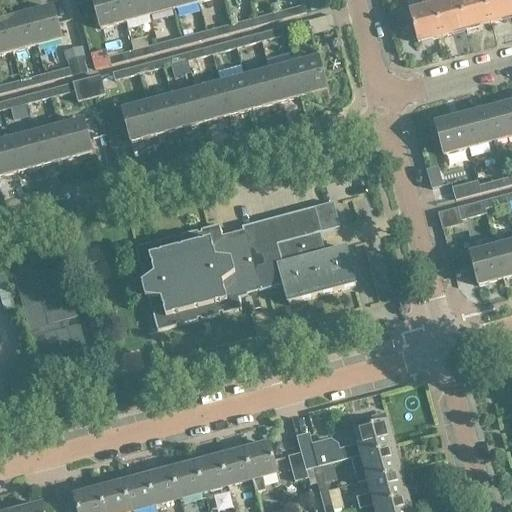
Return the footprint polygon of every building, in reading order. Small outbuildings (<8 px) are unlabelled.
[(124,23),(118,0),(91,0),(100,30),(124,23)] [(118,0),(124,23),(149,17),(144,0),(118,0)] [(144,0),(149,17),(173,10),(170,0),(144,0)] [(170,0),(173,10),(197,4),(196,0),(170,0)] [(442,37),(432,0),(422,0),(421,1),(423,9),(409,12),(417,44),(442,37)] [(443,0),(432,0),(442,37),(466,31),(458,0),(455,0),(444,3),(443,0)] [(490,24),(483,0),(458,0),(466,31),(490,24)] [(483,0),(490,24),(511,18),(511,9),(509,0),(483,0)] [(278,14),(280,22),(307,15),(304,7),(278,14)] [(27,14),(36,47),(61,40),(52,8),(27,14)] [(3,21),(12,54),(36,47),(27,14),(3,21)] [(254,20),(256,28),(280,22),(278,14),(254,20)] [(332,17),(308,24),(308,22),(282,30),(284,37),(310,30),(313,38),(336,31),(332,17)] [(256,28),(254,20),(229,27),(232,35),(256,28)] [(0,56),(12,54),(3,21),(0,21),(0,56)] [(205,33),(207,41),(232,35),(229,27),(205,33)] [(284,37),(282,30),(258,36),(260,44),(284,37)] [(207,41),(205,33),(181,40),(183,48),(207,41)] [(260,44),(258,36),(234,43),(236,50),(260,44)] [(183,48),(181,40),(157,46),(159,54),(183,48)] [(236,50),(234,43),(209,49),(211,57),(236,50)] [(159,54),(157,46),(132,53),(134,61),(159,54)] [(211,57),(209,49),(185,55),(187,63),(211,57)] [(69,69),(71,77),(87,73),(80,50),(65,54),(69,69)] [(110,67),(111,67),(134,61),(132,53),(108,59),(110,67)] [(187,63),(185,55),(161,62),(163,70),(187,63)] [(317,59),(302,63),(300,56),(291,59),(293,65),(292,65),(300,98),(325,91),(317,59)] [(163,70),(161,62),(136,68),(139,76),(163,70)] [(300,98),(292,65),(267,72),(276,104),(300,98)] [(139,76),(136,68),(113,75),(115,83),(139,76)] [(71,77),(69,69),(44,76),(46,84),(71,77)] [(276,104),(267,72),(243,78),(252,111),(276,104)] [(19,83),(22,91),(46,84),(44,76),(19,83)] [(78,104),(96,99),(105,97),(100,78),(73,85),(75,93),(78,104)] [(252,111),(243,78),(219,85),(227,117),(252,111)] [(0,87),(0,96),(22,91),(19,83),(0,87)] [(48,92),(50,100),(75,93),(73,85),(48,92)] [(219,85),(195,91),(203,124),(227,117),(219,85)] [(179,130),(203,124),(195,91),(170,98),(179,130)] [(24,98),(26,106),(50,100),(48,92),(24,98)] [(0,104),(0,106),(2,112),(26,106),(24,98),(0,104)] [(170,98),(146,104),(155,137),(179,130),(170,98)] [(130,143),(155,137),(146,104),(121,111),(130,143)] [(511,138),(511,121),(508,105),(483,112),(492,144),(511,138)] [(459,119),(468,151),(492,144),(483,112),(459,119)] [(468,151),(459,119),(434,125),(443,157),(468,151)] [(58,128),(66,160),(91,154),(83,121),(58,128)] [(33,134),(42,167),(66,160),(58,128),(33,134)] [(9,141),(18,173),(42,167),(33,134),(9,141)] [(0,178),(18,173),(9,141),(0,143),(0,178)] [(511,178),(502,182),(504,190),(511,187),(511,178)] [(479,188),(481,196),(504,190),(502,182),(479,188)] [(481,196),(479,188),(477,183),(452,190),(455,203),(481,196)] [(483,203),(485,211),(508,205),(506,197),(483,203)] [(241,228),(242,232),(259,292),(283,286),(288,307),(356,289),(346,249),(325,255),(320,235),(341,230),(333,202),(241,228)] [(485,211),(483,203),(457,210),(461,223),(486,216),(485,211)] [(259,292),(242,232),(220,238),(218,227),(134,249),(143,283),(141,285),(145,300),(143,304),(149,326),(154,325),(156,332),(239,310),(237,300),(246,298),(246,296),(259,292)] [(511,243),(493,248),(502,281),(511,277),(511,243)] [(502,281),(493,248),(469,255),(477,287),(502,281)] [(86,350),(78,319),(61,259),(13,273),(29,332),(31,332),(39,363),(86,350)] [(352,424),(354,432),(370,428),(368,420),(352,424)] [(301,455),(300,455),(304,471),(321,467),(346,461),(393,448),(386,424),(370,428),(354,432),(358,446),(339,451),(338,447),(333,448),(331,441),(312,446),(309,435),(297,439),(301,455)] [(244,451),(252,481),(255,490),(256,495),(265,493),(261,479),(277,475),(269,444),(244,451)] [(399,472),(393,448),(346,461),(348,472),(365,471),(367,481),(399,472)] [(252,481),(244,451),(220,457),(228,488),(252,481)] [(306,480),(304,471),(300,455),(288,458),(295,484),(306,480)] [(204,494),(228,488),(220,457),(195,464),(204,494)] [(195,464),(171,470),(179,501),(204,494),(195,464)] [(321,467),(304,471),(306,480),(308,480),(310,488),(317,486),(319,494),(327,491),(321,467)] [(155,507),(179,501),(171,470),(147,477),(155,507)] [(358,509),(374,505),(406,497),(399,472),(367,481),(371,496),(356,500),(358,509)] [(147,477),(123,483),(130,511),(137,511),(155,507),(147,477)] [(104,511),(130,511),(123,483),(98,490),(104,511)] [(104,511),(98,490),(74,496),(77,511),(104,511)] [(333,511),(327,491),(319,494),(324,511),(333,511)] [(374,505),(375,511),(409,511),(406,497),(374,505)]
